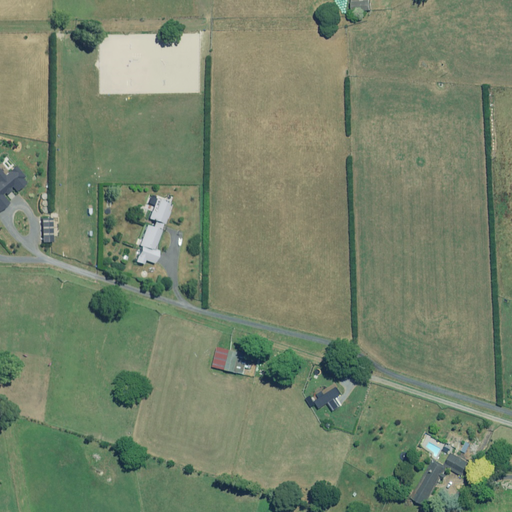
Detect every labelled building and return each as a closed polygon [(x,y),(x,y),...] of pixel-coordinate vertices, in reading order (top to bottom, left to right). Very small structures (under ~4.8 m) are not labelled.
[(372,11),(370,0),(351,0),(352,2),(353,2),(354,13),(372,11)] [(26,176),(17,165),(5,175),(0,169),(0,210),(10,202),(4,196),(14,188),(16,191),(26,182),(23,178),(26,176)] [(162,230),(161,230),(163,223),(165,224),(170,211),(166,209),(169,201),(160,197),(155,212),(152,211),(149,218),(155,220),(153,227),(147,225),(140,246),(141,246),(136,261),(143,264),(145,260),(154,263),(158,251),(155,249),(162,230)] [(51,218),(41,219),(42,242),(52,242),(51,218)] [(470,464),(452,454),(445,466),(463,476),(470,464)] [(427,507),(441,479),(446,481),(448,476),(444,474),(447,467),(433,460),(412,499),(427,507)]
